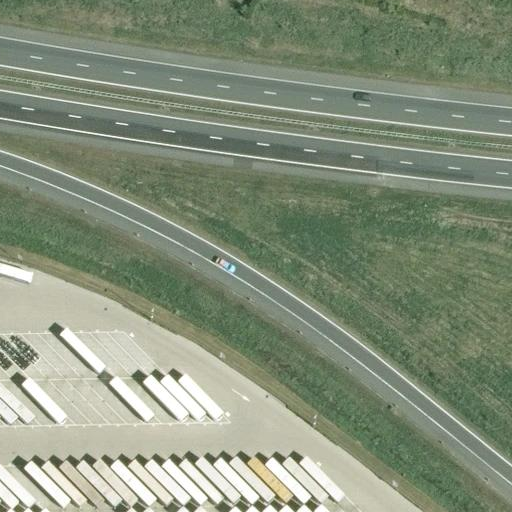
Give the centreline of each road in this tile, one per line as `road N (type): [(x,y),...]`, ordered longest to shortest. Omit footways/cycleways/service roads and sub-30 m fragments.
road 1 (motorway): [(0,162),(152,222),(257,280),(511,474)]
road 2 (motorway): [(0,105),(511,175)]
road 3 (motorway): [(511,120),(0,50)]
